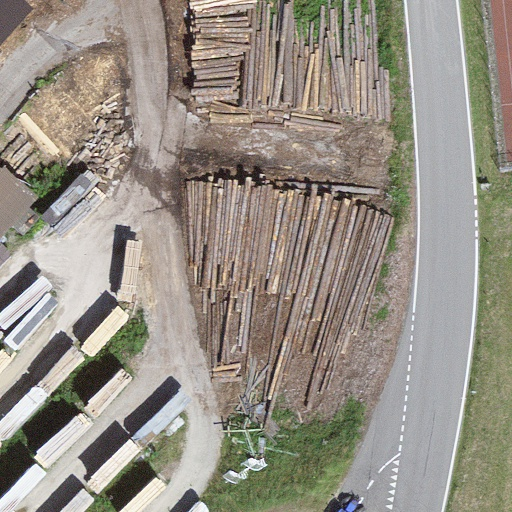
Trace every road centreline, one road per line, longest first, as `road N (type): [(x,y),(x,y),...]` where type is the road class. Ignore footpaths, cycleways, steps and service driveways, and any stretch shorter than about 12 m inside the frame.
road 1 (tertiary): [(438,416),(445,200),(430,0)]
road 2 (unclassified): [(438,416),(394,438),(351,511)]
